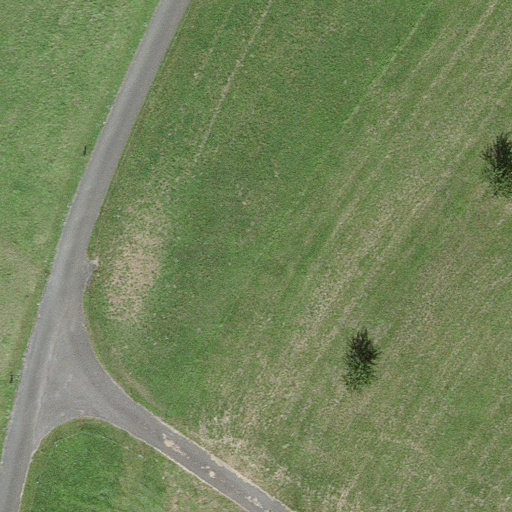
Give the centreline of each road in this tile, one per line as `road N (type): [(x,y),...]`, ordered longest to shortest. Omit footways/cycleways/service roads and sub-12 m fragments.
road 1 (track): [(7,511),(34,377),(178,0)]
road 2 (track): [(34,377),(137,428),(262,511)]
